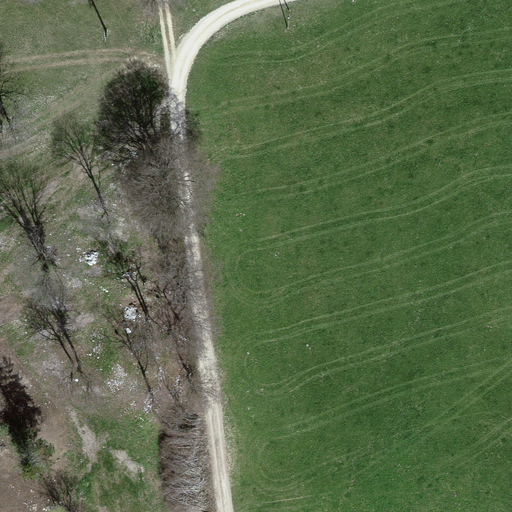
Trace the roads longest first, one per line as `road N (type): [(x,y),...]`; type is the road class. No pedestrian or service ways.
road 1 (unclassified): [(225,511),(175,63),(210,27),(275,0)]
road 2 (track): [(0,115),(67,102),(175,63)]
